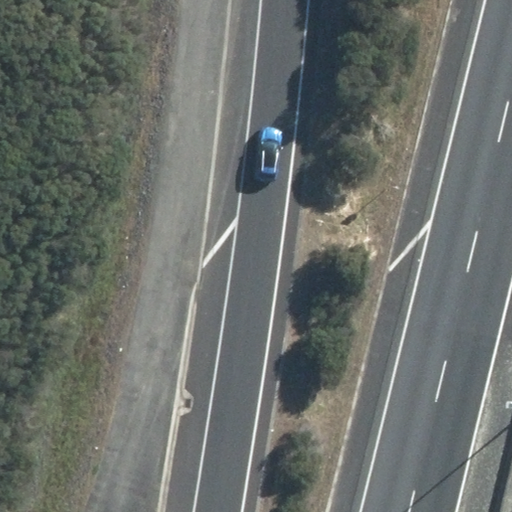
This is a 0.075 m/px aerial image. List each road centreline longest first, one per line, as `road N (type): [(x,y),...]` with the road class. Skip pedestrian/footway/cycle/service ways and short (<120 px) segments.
road 1 (track): [(89,511),(252,0)]
road 2 (motorway): [(219,511),(280,0)]
road 3 (motorway): [(407,511),(511,81)]
